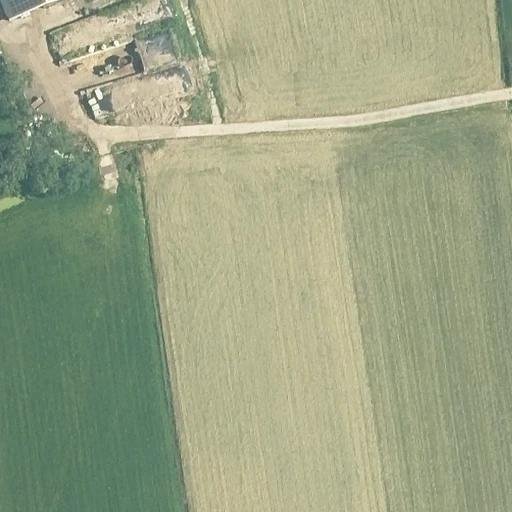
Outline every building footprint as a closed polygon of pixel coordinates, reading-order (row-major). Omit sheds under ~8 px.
[(0,0),(0,3),(8,24),(71,0),(0,0)] [(171,0),(157,0),(162,13),(175,9),(171,0)] [(93,80),(182,54),(173,25),(151,31),(142,1),(73,22),(76,34),(65,37),(67,46),(82,42),(93,80)] [(193,81),(186,60),(113,83),(120,105),(193,81)] [(114,100),(113,83),(96,84),(97,101),(114,100)]
